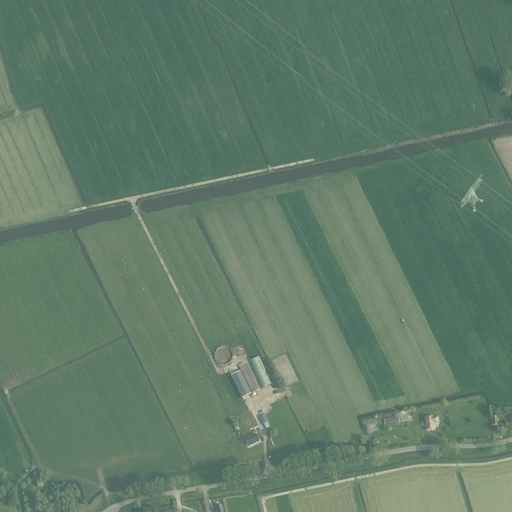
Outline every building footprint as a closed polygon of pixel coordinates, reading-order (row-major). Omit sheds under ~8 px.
[(233,355),(233,354),(233,352),(232,350),(231,349),(230,348),(228,347),(226,347),(225,347),(223,347),(222,347),(221,348),(219,349),(218,350),(217,352),(217,353),(217,355),(217,357),(217,358),(218,359),(219,361),(220,362),(222,363),(224,363),(226,363),(228,363),(229,362),(231,361),(232,360),(232,358),(233,357),(233,355)] [(263,388),(273,383),(260,357),(250,361),(263,388)] [(252,393),(259,390),(245,363),(239,366),(252,393)] [(240,371),(231,376),(242,398),(251,394),(240,371)] [(265,414),(259,417),(263,425),(268,422),(265,414)] [(398,417),(385,420),(386,428),(400,425),(398,417)] [(426,422),(424,422),(424,426),(426,426),(427,430),(435,430),(434,424),(438,423),(438,417),(433,417),(425,418),(426,422)] [(256,434),(245,439),(249,446),(260,441),(256,434)]
